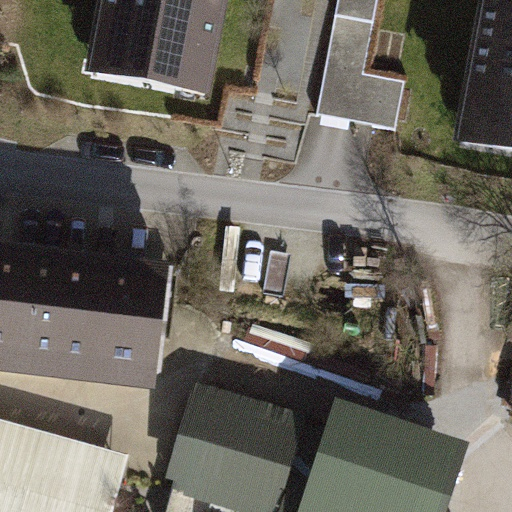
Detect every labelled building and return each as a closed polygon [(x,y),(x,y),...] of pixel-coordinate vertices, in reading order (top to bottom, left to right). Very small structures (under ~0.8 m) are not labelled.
[(217,0),(84,0),(70,77),(199,101),(217,0)] [(330,0),(310,114),(388,128),(397,79),(359,73),(371,0),(330,0)] [(511,0),(467,0),(439,148),(511,162),(511,0)] [(0,236),(0,366),(147,385),(163,257),(0,236)] [(511,371),(499,413),(511,429),(511,371)] [(301,511),(330,425),(198,381),(164,488),(240,511),(301,511)] [(446,511),(469,441),(337,399),(330,425),(301,511),(446,511)] [(117,511),(132,458),(0,423),(0,511),(117,511)]
